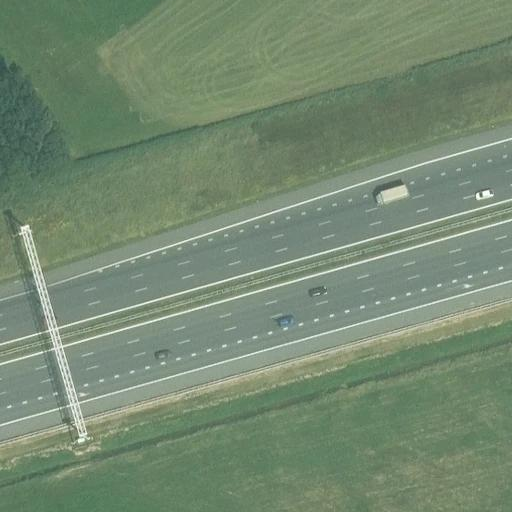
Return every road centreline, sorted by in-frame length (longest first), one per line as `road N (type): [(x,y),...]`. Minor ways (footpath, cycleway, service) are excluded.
road 1 (motorway): [(511,177),(0,322)]
road 2 (motorway): [(0,387),(511,243)]
